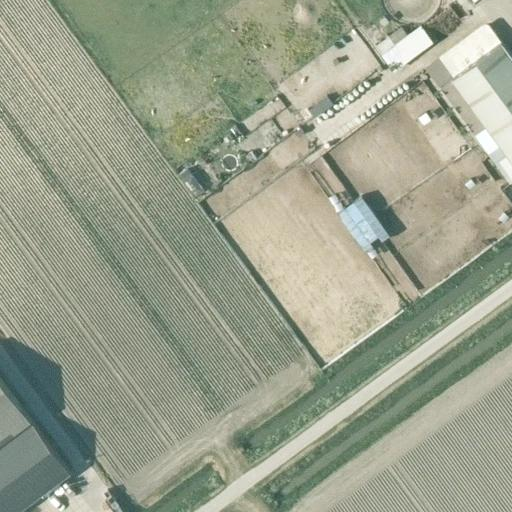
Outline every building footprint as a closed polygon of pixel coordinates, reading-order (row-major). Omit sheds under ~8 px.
[(451,0),(430,10),(436,22),(462,10),(457,0),(451,0)] [(389,40),(393,44),(396,42),(406,55),(438,30),(424,13),(389,40)] [(511,53),(502,39),(452,76),(511,157),(511,53)] [(300,118),(269,140),(281,158),(312,136),(300,118)] [(343,203),(355,226),(358,225),(369,246),(383,239),(378,229),(390,222),(372,188),(343,203)] [(0,378),(0,511),(17,511),(69,472),(0,378)]
